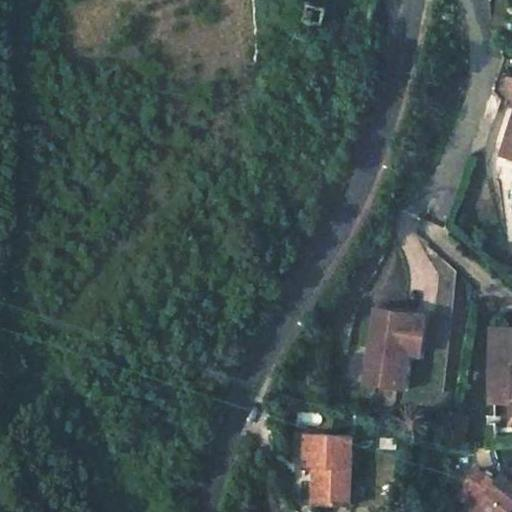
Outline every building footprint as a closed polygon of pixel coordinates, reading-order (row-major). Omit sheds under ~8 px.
[(319,11),(302,7),(298,23),(317,27),(319,11)] [(511,75),(504,98),(511,102),(495,154),(511,160),(511,75)] [(410,330),(363,320),(347,389),(379,398),(386,363),(402,367),(410,330)] [(511,396),(511,321),(482,321),(482,325),(482,397),(511,396)] [(346,434),(298,433),(296,466),(302,467),(300,508),(345,509),(346,434)] [(491,475),(476,479),(460,468),(442,498),(458,507),(454,511),(511,511),(511,471),(498,463),(491,475)]
